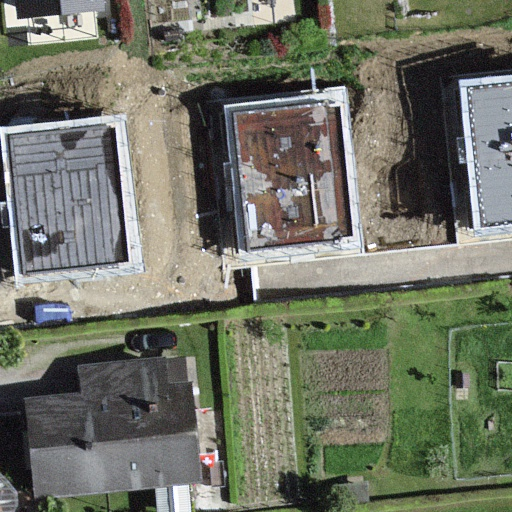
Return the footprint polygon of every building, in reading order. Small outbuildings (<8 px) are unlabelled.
[(21,0),(23,13),(108,4),(107,0),(21,0)] [(511,225),(511,77),(460,83),(475,229),(511,225)] [(355,240),(340,93),(225,106),(241,252),(355,240)] [(120,120),(5,133),(22,277),(137,264),(120,120)] [(167,358),(86,367),(89,394),(33,400),(43,493),(204,476),(194,380),(169,382),(167,358)]
